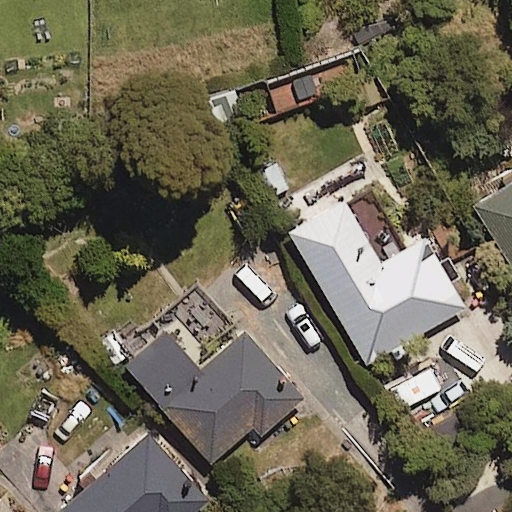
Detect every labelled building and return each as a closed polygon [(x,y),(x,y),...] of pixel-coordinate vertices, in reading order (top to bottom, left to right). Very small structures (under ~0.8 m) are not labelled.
[(511,175),(478,197),(511,250),(511,175)] [(467,301),(425,230),(402,244),(363,178),(287,223),(369,360),(467,301)] [(260,429),(303,394),(243,322),(198,360),(167,322),(126,355),(210,457),(254,421),(260,429)] [(190,511),(209,495),(145,424),(56,504),(63,511),(190,511)] [(35,511),(31,507),(25,511),(17,511),(0,492),(0,511),(35,511)]
